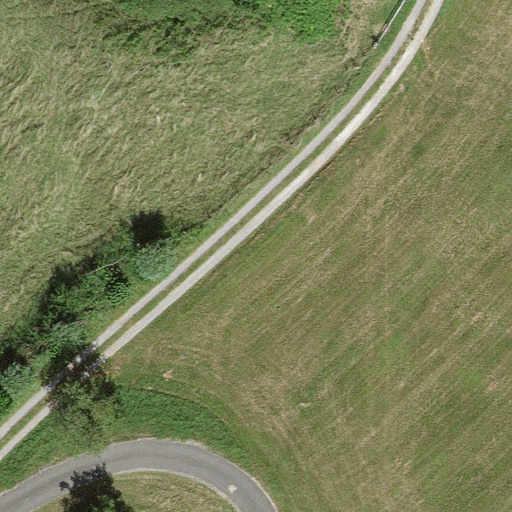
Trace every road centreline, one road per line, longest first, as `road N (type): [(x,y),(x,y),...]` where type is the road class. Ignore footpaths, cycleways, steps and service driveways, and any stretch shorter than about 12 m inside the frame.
road 1 (track): [(426,0),(358,108),(0,439)]
road 2 (track): [(0,507),(123,452),(224,475),(252,511)]
